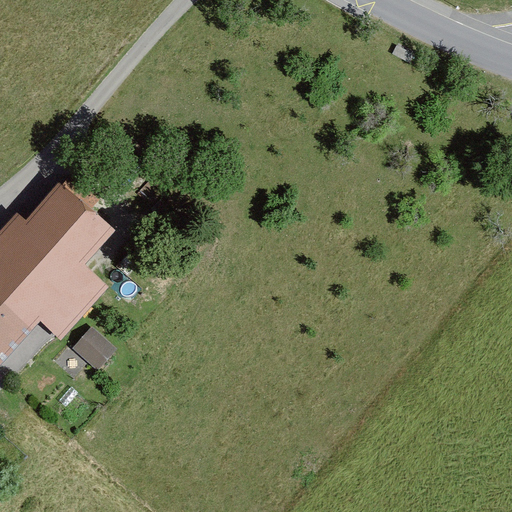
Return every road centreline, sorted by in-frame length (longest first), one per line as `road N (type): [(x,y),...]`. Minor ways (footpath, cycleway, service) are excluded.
road 1 (residential): [(188,0),(86,122),(0,205)]
road 2 (tertiary): [(511,60),(375,0)]
